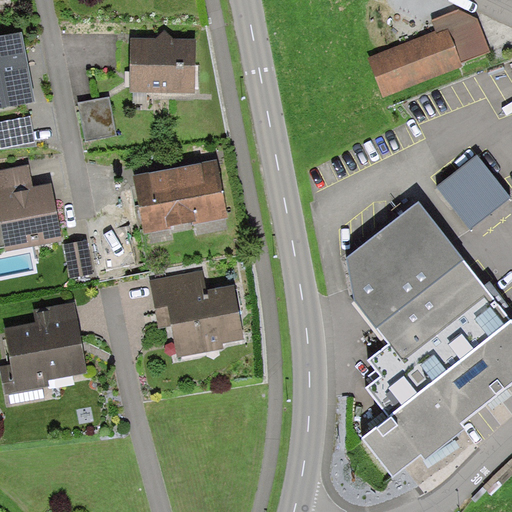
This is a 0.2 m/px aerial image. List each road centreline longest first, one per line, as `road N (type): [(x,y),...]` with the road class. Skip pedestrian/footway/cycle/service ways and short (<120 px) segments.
road 1 (tertiary): [(296,511),(310,405),(306,323),(246,0)]
road 2 (residential): [(162,511),(114,293)]
road 3 (residential): [(87,212),(44,0)]
